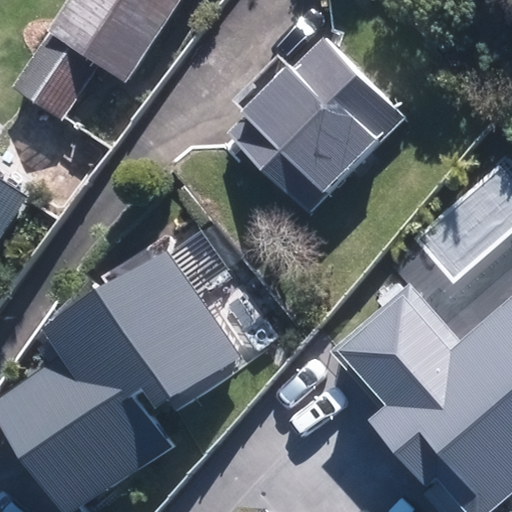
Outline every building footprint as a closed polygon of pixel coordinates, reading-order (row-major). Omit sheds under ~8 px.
[(191,0),(83,0),(24,88),(70,119),(108,62),(137,81),(191,0)] [(414,117),(337,38),(241,133),(317,210),(336,191),(339,192),(392,138),(391,138),(414,117)] [(0,253),(39,196),(0,169),(0,253)] [(62,368),(9,405),(84,511),(87,511),(184,444),(152,398),(164,389),(177,407),(251,355),(178,250),(66,329),(68,332),(47,348),(62,368)] [(328,491),(345,511),(457,511),(511,465),(511,415),(492,393),(450,429),(405,377),(345,428),(369,455),(328,491)]
